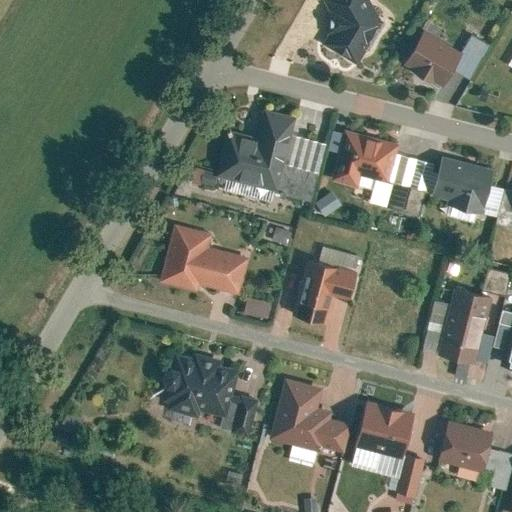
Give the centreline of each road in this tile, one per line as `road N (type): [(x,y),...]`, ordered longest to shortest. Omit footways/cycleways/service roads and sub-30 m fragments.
road 1 (residential): [(511,400),(72,283)]
road 2 (residential): [(511,141),(205,63)]
road 3 (unclassified): [(72,283),(205,63)]
road 4 (unclassified): [(0,410),(72,283)]
